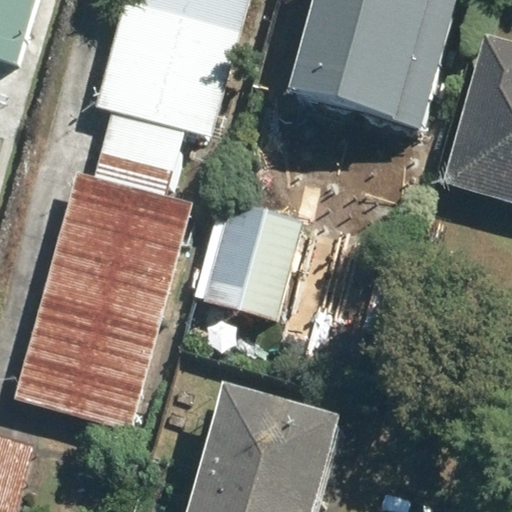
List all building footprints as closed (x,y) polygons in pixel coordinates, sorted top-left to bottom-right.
[(44,0),(0,0),(0,64),(23,71),(44,0)] [(259,0),(134,0),(105,111),(120,115),(192,135),(221,142),(259,0)] [(467,0),(465,0),(331,0),(303,104),(320,109),(300,183),(363,200),(356,225),(406,239),(434,136),(430,135),(467,0)] [(511,43),(492,38),(451,189),(511,205),(511,43)] [(192,135),(120,115),(102,180),(174,200),(192,135)] [(102,180),(85,176),(24,400),(140,431),(201,207),(174,200),(102,180)] [(312,226),(241,206),(213,306),(284,326),(312,226)] [(392,320),(323,301),(308,353),(377,373),(392,320)] [(326,511),(351,428),(236,394),(200,511),(326,511)] [(22,511),(42,444),(0,431),(0,510),(5,511),(22,511)]
